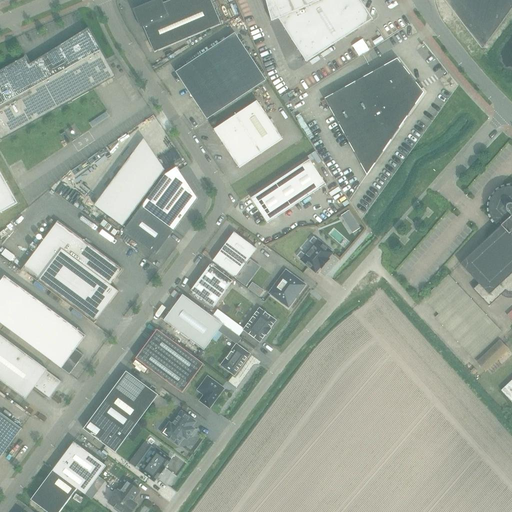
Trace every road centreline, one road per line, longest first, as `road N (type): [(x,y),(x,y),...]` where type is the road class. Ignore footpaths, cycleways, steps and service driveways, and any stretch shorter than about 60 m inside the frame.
road 1 (unclassified): [(103,0),(222,200),(0,508)]
road 2 (unclassified): [(174,511),(374,255)]
road 3 (unknown): [(161,288),(64,205),(27,236)]
road 4 (unknown): [(220,191),(299,135),(276,93)]
road 5 (unclassified): [(417,0),(506,110)]
road 6 (unknown): [(222,200),(273,229),(337,194)]
road 7 (unknown): [(420,269),(477,207),(439,184)]
road 8 (unknown): [(130,111),(29,178)]
